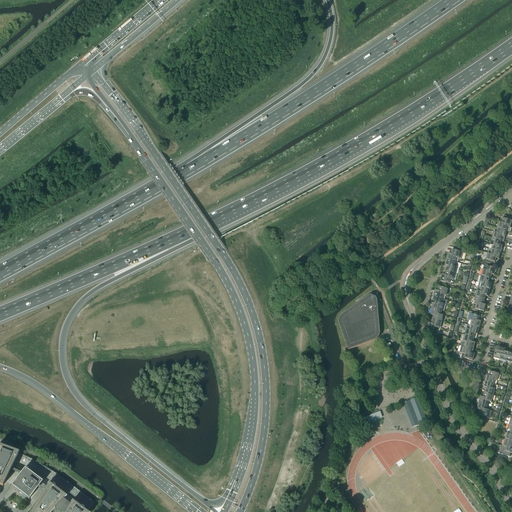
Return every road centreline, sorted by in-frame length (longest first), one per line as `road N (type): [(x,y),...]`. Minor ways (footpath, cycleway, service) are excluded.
road 1 (primary): [(239,511),(265,414),(254,319),(219,250),(91,71)]
road 2 (primary): [(111,111),(216,263),(243,319),(253,423),(223,511)]
road 3 (motorway): [(215,511),(78,399),(60,352),(66,320),(83,297),(191,229)]
road 4 (motorway): [(191,229),(360,142),(511,45)]
road 5 (motorway): [(453,0),(190,169)]
road 6 (motorway): [(0,366),(41,386),(197,511)]
road 7 (motorway): [(327,0),(331,30),(315,71),(190,169)]
road 8 (motorway): [(190,169),(0,274)]
road 9 (tertiary): [(428,359),(407,275),(506,194)]
road 10 (motorway): [(0,313),(191,229)]
